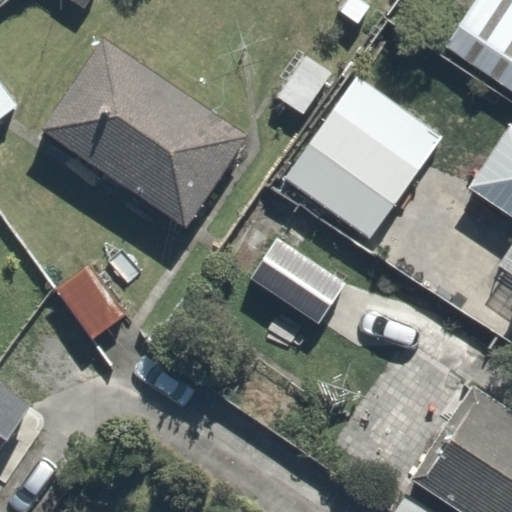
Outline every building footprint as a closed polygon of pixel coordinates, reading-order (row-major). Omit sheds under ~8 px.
[(397,0),(362,0),(384,17),(397,0)] [(511,0),(464,0),(441,35),(511,83),(511,0)] [(301,38),(267,96),(300,116),(334,58),(301,38)] [(30,144),(185,229),(244,123),(89,39),(30,144)] [(0,81),(0,106),(12,99),(0,81)] [(327,96),(270,174),(359,239),(416,161),(327,96)] [(511,309),(505,320),(511,324),(511,114),(509,113),(459,185),(511,220),(511,309)] [(266,210),(236,259),(272,281),(302,231),(266,210)] [(88,259),(55,276),(84,333),(118,316),(88,259)] [(386,362),(432,392),(450,365),(467,376),(495,333),(432,292),(386,362)] [(408,484),(455,511),(511,511),(511,407),(470,382),(408,484)]
